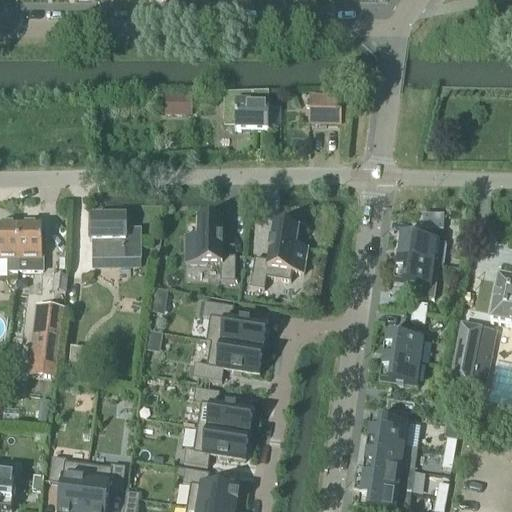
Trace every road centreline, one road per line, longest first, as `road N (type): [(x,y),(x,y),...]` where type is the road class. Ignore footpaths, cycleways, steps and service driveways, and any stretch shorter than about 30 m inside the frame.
road 1 (residential): [(0,27),(394,29)]
road 2 (residential): [(0,181),(377,176)]
road 3 (residential): [(325,511),(377,176)]
road 4 (residential): [(377,176),(394,29)]
road 5 (residential): [(511,179),(377,176)]
